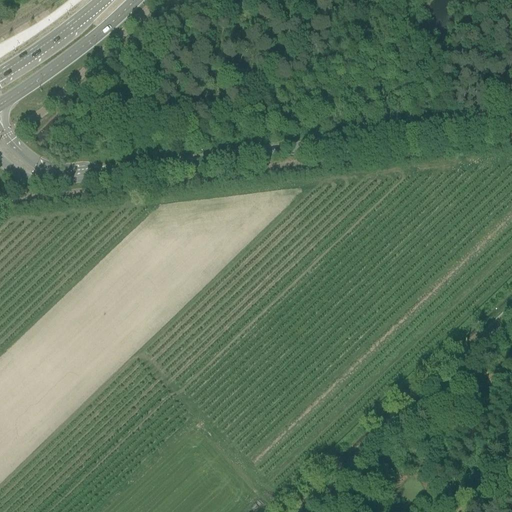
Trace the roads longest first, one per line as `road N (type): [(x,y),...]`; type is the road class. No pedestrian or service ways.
road 1 (tertiary): [(511,121),(86,176)]
road 2 (unclassified): [(511,310),(301,511)]
road 3 (secondary): [(0,105),(135,0)]
road 4 (secondary): [(103,0),(0,74)]
